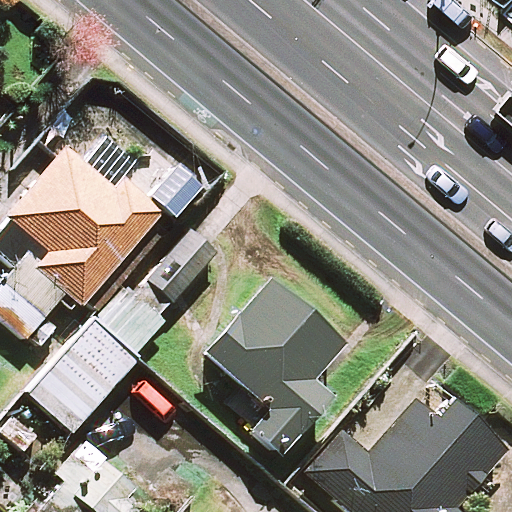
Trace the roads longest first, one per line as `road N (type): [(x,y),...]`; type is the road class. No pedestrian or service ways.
road 1 (primary): [(511,323),(127,0)]
road 2 (primary): [(302,0),(511,175)]
